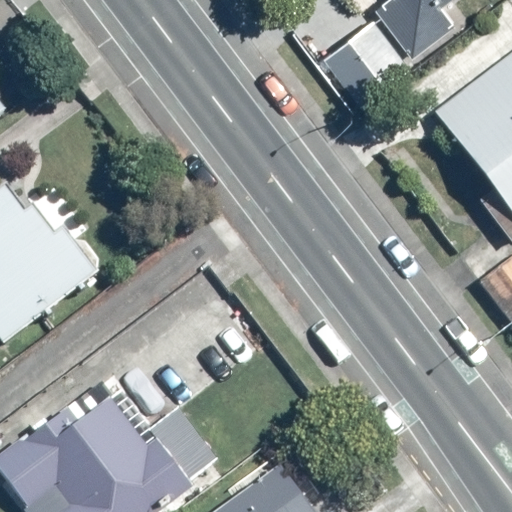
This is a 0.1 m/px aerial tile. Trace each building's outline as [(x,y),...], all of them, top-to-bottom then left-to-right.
[(355,111),(412,65),(408,60),(450,26),(436,9),(446,0),(381,0),(369,10),(374,17),(317,64),(355,111)] [(511,67),(438,123),(511,222),(511,67)] [(16,229),(0,208),(0,354),(87,286),(32,216),(16,229)] [(511,268),(487,287),(511,320),(511,268)] [(37,511),(165,511),(202,484),(127,387),(78,424),(57,397),(28,420),(22,412),(0,429),(0,485),(10,477),(37,511)] [(312,511),(278,465),(214,511),(312,511)]
